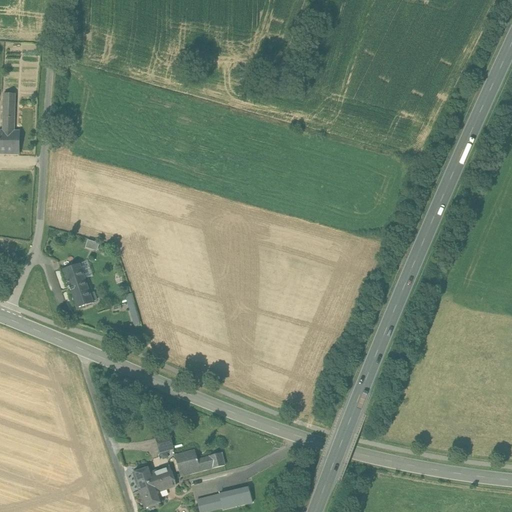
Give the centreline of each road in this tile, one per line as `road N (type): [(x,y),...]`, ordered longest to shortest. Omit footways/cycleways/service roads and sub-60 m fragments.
road 1 (tertiary): [(10,318),(362,455),(511,479)]
road 2 (primary): [(511,44),(404,285),(315,511)]
road 3 (unclassified): [(10,318),(42,233),(59,0)]
